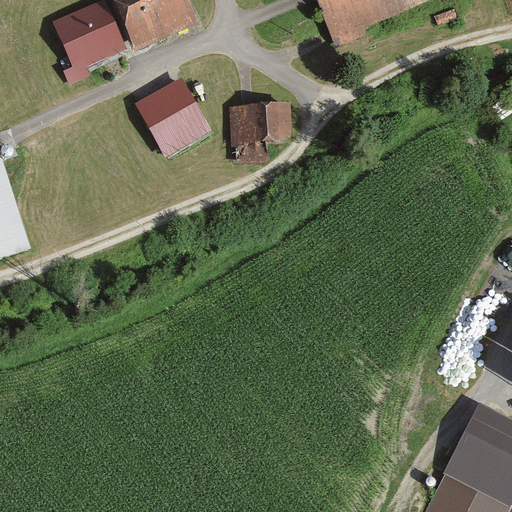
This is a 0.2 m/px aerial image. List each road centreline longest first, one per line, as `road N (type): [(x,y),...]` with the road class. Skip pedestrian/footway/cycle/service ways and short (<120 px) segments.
road 1 (track): [(327,117),(272,176),(0,284)]
road 2 (track): [(511,35),(393,73),(327,117)]
road 3 (track): [(411,511),(511,350)]
road 4 (track): [(226,0),(233,37),(247,57),(327,117)]
